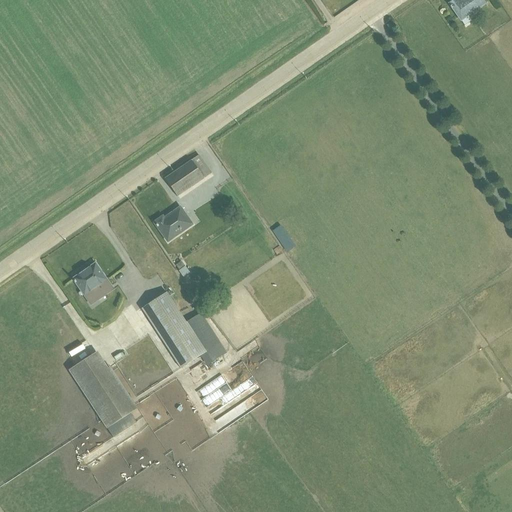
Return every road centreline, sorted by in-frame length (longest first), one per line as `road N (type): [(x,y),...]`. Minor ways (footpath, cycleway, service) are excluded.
road 1 (tertiary): [(0,269),(387,0)]
road 2 (unknown): [(24,252),(96,347),(131,326),(142,281),(93,204)]
